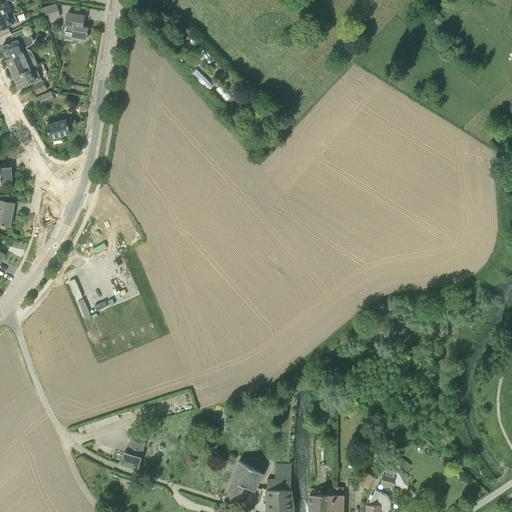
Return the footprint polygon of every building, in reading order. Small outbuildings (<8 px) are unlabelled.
[(46,21),(61,17),(56,3),(42,8),(46,21)] [(84,16),(67,13),(64,29),(62,28),(61,36),(86,40),(88,28),(82,27),(84,16)] [(8,14),(0,17),(0,30),(13,25),(8,14)] [(7,60),(24,52),(28,50),(26,43),(27,43),(22,31),(12,35),(15,41),(1,47),(7,60)] [(179,39),(186,46),(194,38),(187,31),(179,39)] [(14,76),(31,69),(24,52),(7,60),(14,76)] [(31,69),(14,76),(19,88),(41,79),(36,66),(31,69)] [(36,94),(47,89),(44,82),(33,86),(36,94)] [(36,107),(55,99),(52,91),(33,99),(36,107)] [(66,119),(48,125),(51,139),(70,133),(66,119)] [(0,166),(0,181),(1,185),(13,184),(12,167),(0,168),(0,166)] [(0,224),(9,226),(11,216),(13,203),(0,200),(0,224)] [(85,430),(86,433),(119,419),(117,413),(77,426),(79,432),(85,430)] [(126,452),(124,452),(120,463),(138,469),(151,425),(148,424),(127,433),(131,437),(126,452)] [(239,502),(241,503),(243,498),(240,496),(244,485),(255,491),(263,473),(267,466),(257,461),(253,468),(239,461),(231,483),(226,497),(239,502)] [(267,489),(267,490),(267,510),(267,511),(270,511),(293,511),(294,509),(294,506),(292,489),(291,489),(291,465),(283,463),(275,463),(275,466),(275,478),(267,478),(267,489)] [(380,484),(392,487),(396,472),(386,469),(385,475),(383,475),(380,484)] [(357,481),(369,489),(377,479),(365,470),(357,481)] [(343,511),(344,487),(333,486),(333,495),(317,494),(309,494),(308,511),(317,511),(316,511),(343,511)] [(380,511),(381,510),(382,510),(383,509),(384,509),(386,508),(386,507),(387,506),(388,504),(388,503),(389,501),(388,499),(387,497),(385,496),(385,495),(375,490),(368,503),(368,505),(365,505),(365,511),(380,511)]
